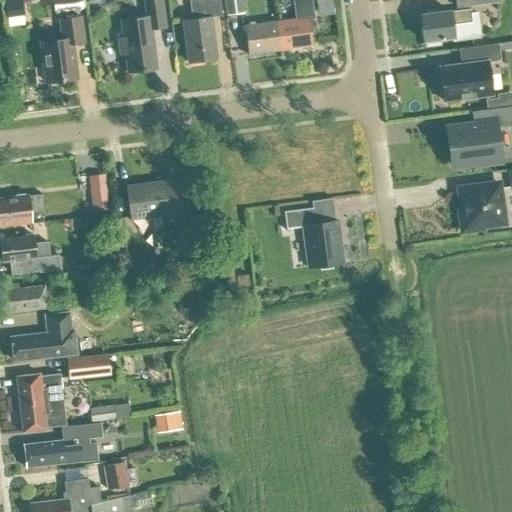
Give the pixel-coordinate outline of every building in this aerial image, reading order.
[(22,15),(23,15),(21,0),(10,0),(4,1),(6,17),(7,16),(8,26),(23,24),(22,15)] [(54,13),(82,9),(81,0),(38,0),(39,4),(52,2),(54,13)] [(147,0),(143,1),(145,15),(119,19),(121,36),(117,37),(119,54),(124,53),(126,71),(156,67),(151,28),(165,26),(161,0),(147,0)] [(187,0),(190,18),(182,19),(188,62),(215,58),(210,17),(220,15),(217,0),(187,0)] [(244,12),(242,0),(223,0),(226,15),(244,12)] [(275,22),(279,49),(311,45),(307,18),(312,17),(309,0),(290,0),(293,19),(275,22)] [(334,0),(319,0),(321,11),(335,10),(334,0)] [(440,43),(439,38),(451,37),(451,40),(478,36),(475,12),(469,13),(469,9),(450,11),(419,15),(423,45),(440,43)] [(58,19),(61,39),(40,42),(46,82),(75,78),(71,43),(83,42),(80,16),(58,19)] [(279,49),(275,22),(244,26),(247,54),(279,49)] [(499,59),(497,43),(469,46),(471,62),(438,67),(443,100),(490,94),(486,61),(499,59)] [(452,168),(499,163),(496,132),(511,129),(511,110),(481,115),(483,127),(447,131),(452,168)] [(184,178),(154,181),(159,216),(160,215),(179,213),(181,226),(190,225),(187,206),(184,178)] [(159,216),(154,181),(125,185),(130,219),(150,217),(152,230),(161,229),(160,215),(159,216)] [(458,210),(460,231),(482,228),(481,225),(503,222),(497,183),(458,188),(461,209),(458,210)] [(93,210),(108,208),(106,191),(90,193),(93,210)] [(43,193),(24,195),(0,198),(0,224),(28,221),(26,211),(44,209),(43,193)] [(342,262),(337,220),(316,223),(314,208),(286,212),(288,229),(304,227),(309,266),(342,262)] [(189,231),(193,261),(208,259),(204,230),(189,231)] [(0,248),(2,261),(9,260),(11,274),(38,271),(38,272),(73,268),(71,255),(58,257),(55,255),(49,256),(47,241),(33,243),(32,235),(0,238),(0,248)] [(235,291),(231,262),(217,264),(221,292),(235,291)] [(248,275),(236,277),(237,289),(250,288),(248,275)] [(7,312),(46,308),(43,285),(18,288),(17,283),(4,285),(7,312)] [(110,309),(115,316),(122,311),(117,304),(110,309)] [(47,333),(10,337),(13,360),(75,353),(72,330),(70,330),(68,312),(45,315),(47,333)] [(109,374),(107,354),(66,358),(68,378),(109,374)] [(39,373),(15,376),(22,432),(45,429),(45,426),(65,424),(59,372),(48,373),(48,374),(39,375),(39,373)] [(89,407),(90,420),(129,415),(128,412),(117,414),(116,407),(114,407),(113,403),(89,407)] [(157,433),(182,429),(179,411),(154,415),(157,433)] [(69,425),(70,440),(103,437),(101,422),(69,425)] [(24,468),(82,462),(80,444),(63,445),(62,439),(22,443),(24,468)] [(103,465),(107,489),(127,486),(123,461),(103,465)] [(66,498),(29,502),(30,511),(84,511),(86,511),(86,505),(90,504),(100,501),(98,486),(88,487),(86,478),(64,481),(66,498)] [(90,504),(90,511),(130,511),(129,494),(100,501),(90,504)]
